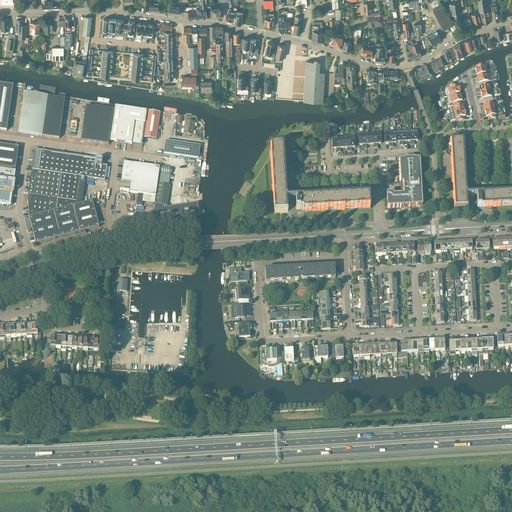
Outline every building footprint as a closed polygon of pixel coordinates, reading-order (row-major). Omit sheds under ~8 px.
[(396,7),(394,0),(388,0),(389,8),(389,9),(388,10),(389,12),(390,12),(391,12),(396,11),(396,8),(396,7)] [(448,0),(449,2),(448,2),(451,15),(453,15),(454,20),(460,19),(459,14),(461,13),(460,5),(465,4),(464,0),(448,0)] [(481,18),(481,17),(480,12),(488,10),(486,0),(477,0),(479,12),(471,13),(474,25),(480,23),(479,18),(481,18)] [(149,6),(149,11),(158,12),(158,6),(158,3),(154,2),(153,6),(149,5),(149,6)] [(372,8),(371,2),(363,3),(364,13),(371,13),(370,10),(371,10),(371,8),(372,8)] [(452,24),(442,4),(433,9),(443,29),(452,24)] [(184,6),(184,12),(188,12),(188,18),(198,18),(203,18),(203,14),(201,14),(201,10),(200,10),(200,7),(200,5),(198,5),(198,6),(196,6),(196,7),(184,6)] [(169,6),(168,13),(178,15),(179,12),(180,8),(179,7),(171,6),(169,6)] [(220,17),(220,7),(210,8),(211,17),(220,17)] [(227,18),(235,19),(235,14),(236,14),(236,11),(232,10),(228,9),(227,18)] [(234,21),(234,24),(241,25),(242,22),(242,17),(243,15),(239,15),(239,14),(237,13),(237,14),(236,14),(235,14),(235,19),(234,21)] [(273,15),(266,14),(264,14),(265,20),(265,26),(274,26),(274,20),(273,15)] [(83,27),(83,34),(85,34),(85,40),(85,43),(84,51),(84,52),(87,52),(87,49),(88,44),(89,34),(92,16),(85,16),(83,27)] [(301,17),(295,16),(292,34),(298,35),(301,17)] [(472,25),(470,18),(463,21),(466,28),(472,25)] [(8,19),(1,19),(1,30),(9,30),(8,19)] [(16,20),(16,31),(19,31),(18,37),(19,37),(19,40),(24,41),(24,38),(25,38),(25,25),(22,25),(22,21),(16,20)] [(39,21),(36,21),(35,22),(31,22),(30,31),(39,32),(40,22),(39,21)] [(400,35),(398,21),(393,22),(394,30),(392,31),(393,36),(400,35)] [(52,33),(52,23),(43,23),(43,33),(52,33)] [(420,23),(414,24),(414,27),(415,33),(415,35),(422,34),(420,23)] [(313,30),(312,40),(321,41),(322,31),(322,25),(321,25),(317,25),(313,25),(313,30)] [(191,33),(191,28),(183,27),(183,33),(183,42),(190,42),(189,33),(191,33)] [(202,34),(202,36),(204,36),(204,34),(207,34),(207,28),(197,28),(198,34),(202,34)] [(361,30),(355,29),(353,41),(359,42),(361,30)] [(501,29),(494,30),(495,39),(503,38),(503,40),(506,39),(506,40),(511,39),(511,37),(511,33),(511,32),(505,34),(503,34),(502,34),(501,29)] [(431,45),(441,40),(436,30),(426,35),(431,45)] [(330,45),(335,46),(337,38),(339,39),(339,35),(339,33),(337,33),(336,35),(333,34),(330,45)] [(337,38),(335,46),(340,48),(340,47),(341,47),(345,36),(340,35),(341,34),(339,33),(339,35),(339,39),(337,38)] [(350,36),(345,35),(342,50),(349,52),(351,41),(349,41),(350,36)] [(485,42),(484,35),(471,38),(473,46),(478,45),(478,44),(485,42)] [(241,38),(240,44),(243,44),(243,48),(248,49),(249,49),(250,38),(244,37),(244,38),(241,38)] [(248,49),(248,51),(257,52),(258,46),(255,45),(256,39),(250,38),(249,49),(248,49)] [(460,43),(463,53),(467,51),(467,49),(468,49),(469,52),(474,50),(470,39),(464,40),(465,42),(460,43)] [(411,45),(408,46),(410,51),(411,55),(411,54),(420,52),(417,43),(413,44),(412,40),(409,41),(410,43),(411,43),(411,45)] [(268,42),(265,54),(273,56),(275,49),(273,48),(274,43),(268,42)] [(198,43),(188,44),(188,47),(189,47),(189,60),(190,67),(198,67),(198,65),(198,43)] [(379,43),(375,43),(374,47),(375,47),(373,56),(375,56),(374,62),(384,63),(385,57),(381,57),(383,45),(379,45),(379,43)] [(452,46),(453,48),(455,56),(456,56),(456,59),(464,56),(463,53),(460,43),(452,46)] [(285,46),(278,44),(275,55),(275,59),(281,61),(285,46)] [(60,47),(53,47),(53,48),(52,59),(52,60),(63,60),(63,47),(60,47)] [(16,54),(16,58),(19,59),(24,60),(25,49),(19,49),(19,54),(16,54)] [(450,57),(447,50),(443,52),(445,60),(447,64),(452,62),(450,58),(450,57)] [(216,56),(211,56),(211,63),(213,63),(216,63),(216,67),(220,67),(219,60),(217,60),(216,56)] [(435,59),(440,68),(445,66),(440,57),(435,59)] [(317,60),(314,59),(314,60),(314,61),(307,61),(306,61),(306,62),(303,100),(322,102),(324,74),(324,72),(318,72),(319,62),(317,62),(317,60)] [(440,68),(435,59),(430,62),(435,71),(440,68)] [(72,74),(83,75),(84,75),(85,61),(82,61),(74,60),(72,74)] [(164,60),(165,70),(173,69),(172,60),(165,60),(164,60)] [(426,65),(417,69),(417,70),(420,77),(421,78),(431,74),(432,74),(434,73),(431,66),(428,67),(428,66),(427,67),(426,65)] [(477,69),(475,70),(476,75),(487,73),(489,72),(488,67),(484,68),(484,65),(476,66),(477,69)] [(343,66),(339,66),(339,71),(335,71),(334,83),(339,83),(339,78),(343,78),(343,66)] [(346,74),(348,74),(348,73),(355,74),(355,67),(352,66),(351,68),(351,71),(346,72),(346,74)] [(173,79),(173,69),(165,70),(165,82),(171,82),(170,79),(173,79)] [(376,71),(366,70),(366,81),(371,81),(371,82),(373,82),(373,81),(376,81),(376,71)] [(348,73),(348,74),(348,83),(347,83),(347,86),(348,86),(348,87),(355,87),(355,74),(348,73)] [(487,73),(476,75),(478,75),(479,77),(477,78),(478,84),(487,81),(489,81),(487,73)] [(238,76),(238,89),(248,89),(248,81),(245,81),(245,76),(244,76),(244,75),(240,75),(240,76),(238,76)] [(196,86),(196,76),(182,76),(182,86),(196,86)] [(250,81),(250,85),(251,85),(251,91),(261,91),(261,83),(258,83),(258,78),(251,78),(251,81),(250,81)] [(265,80),(264,92),(271,92),(271,93),(274,93),(274,85),(271,85),(271,80),(265,80)] [(212,90),(211,81),(201,82),(201,91),(212,90)] [(481,88),(479,88),(480,94),(490,91),(488,83),(481,85),(481,88)] [(0,130),(7,131),(13,87),(0,84),(0,130)] [(449,86),(447,87),(449,95),(460,93),(458,87),(456,88),(456,85),(449,86)] [(490,91),(480,94),(482,99),(484,99),(484,101),(492,100),(493,100),(491,91),(490,91)] [(19,134),(42,137),(48,97),(48,94),(38,93),(37,96),(31,95),(24,94),(19,134)] [(460,93),(449,95),(451,104),(452,103),(462,101),(460,95),(458,96),(458,94),(460,93)] [(65,100),(49,97),(43,137),(59,139),(65,100)] [(485,106),(483,106),(485,112),(495,109),(493,101),(492,101),(485,103),(485,106)] [(453,105),(452,105),(452,108),(454,114),(464,111),(463,106),(461,106),(460,103),(453,105)] [(86,106),(81,138),(81,141),(109,145),(109,142),(113,110),(86,106)] [(147,111),(115,107),(110,141),(142,146),(147,111)] [(495,109),(485,112),(486,117),(488,117),(489,120),(496,118),(495,115),(496,115),(495,109)] [(464,111),(454,114),(455,119),(455,122),(457,122),(464,120),(463,117),(465,117),(464,111)] [(148,112),(144,138),(156,140),(160,113),(148,112)] [(185,121),(184,134),(185,134),(185,137),(191,137),(191,135),(192,135),(194,123),(185,121)] [(369,196),(361,196),(303,200),(302,199),(300,198),(296,196),(297,195),(292,193),(286,193),(284,147),(283,137),(276,138),(276,147),(271,147),(275,214),(288,213),(290,217),(295,214),(303,213),(370,209),(369,196)] [(175,142),(166,141),(164,154),(198,159),(200,146),(175,142)] [(463,142),(450,142),(451,155),(451,156),(453,176),(452,176),(454,209),(458,209),(461,209),(467,209),(467,208),(477,208),(479,208),(480,208),(480,209),(487,209),(487,207),(492,207),(496,207),(511,206),(511,193),(489,194),(483,195),(477,195),(476,195),(477,197),(467,197),(467,196),(466,179),(464,142),(463,142)] [(0,167),(15,170),(18,151),(18,148),(17,148),(0,145),(0,167)] [(28,197),(28,200),(28,201),(28,207),(28,209),(29,214),(29,218),(28,218),(29,218),(31,217),(43,214),(56,211),(75,206),(80,177),(105,181),(107,167),(102,166),(103,159),(96,158),(96,159),(83,157),(81,157),(66,155),(63,154),(46,152),(43,151),(37,150),(34,150),(35,150),(34,153),(34,158),(34,159),(33,161),(33,162),(32,170),(31,170),(31,171),(32,171),(32,172),(30,182),(30,184),(28,194),(28,195),(28,197)] [(391,194),(386,194),(387,208),(422,206),(420,156),(412,157),(406,157),(399,157),(401,184),(403,184),(403,187),(401,187),(401,189),(401,195),(400,195),(393,195),(393,193),(391,194)] [(131,183),(134,164),(124,163),(121,182),(131,183)] [(130,193),(138,194),(155,196),(159,168),(134,164),(131,183),(130,193)] [(0,204),(10,206),(12,192),(14,192),(15,181),(14,181),(15,171),(0,169),(0,204)] [(157,188),(155,204),(167,206),(170,186),(169,186),(158,184),(157,188)] [(137,199),(136,206),(142,207),(142,202),(154,204),(155,196),(138,194),(137,198),(137,199)] [(31,217),(29,218),(32,230),(33,232),(33,234),(35,242),(36,244),(43,242),(51,240),(56,239),(71,235),(75,234),(75,236),(73,237),(87,233),(85,233),(85,231),(92,229),(92,230),(99,228),(98,221),(96,215),(96,214),(93,205),(92,201),(75,206),(56,211),(43,214),(31,217)] [(152,223),(164,221),(192,217),(199,216),(197,204),(167,208),(167,206),(155,204),(155,205),(152,223)] [(335,278),(335,265),(332,266),(332,267),(302,269),(302,270),(298,270),(298,269),(268,270),(268,269),(265,269),(266,282),(298,280),(298,282),(303,282),(303,280),(335,278)] [(241,272),(241,269),(232,269),(232,282),(249,281),(248,272),(241,272)] [(434,273),(434,280),(441,280),(441,274),(444,274),(444,270),(436,271),(437,273),(434,273)] [(128,280),(118,279),(117,291),(127,292),(128,280)] [(249,291),(249,288),(236,288),(236,293),(237,293),(238,301),(248,300),(248,291),(249,291)] [(250,317),(250,305),(242,305),(243,307),(234,307),(235,319),(244,318),(244,317),(250,317)] [(238,326),(235,326),(236,339),(242,338),(247,338),(249,338),(249,330),(250,330),(251,330),(251,325),(249,325),(249,322),(238,323),(238,326)] [(37,324),(31,324),(31,325),(32,335),(38,335),(38,340),(40,339),(40,329),(37,329),(37,325),(37,324)] [(497,343),(495,343),(495,348),(497,348),(497,347),(503,347),(503,337),(503,335),(497,336),(497,337),(497,339),(497,343)] [(47,340),(46,348),(50,348),(51,347),(56,347),(56,337),(56,336),(51,336),(51,337),(50,340),(47,340)] [(492,338),(487,338),(487,340),(488,350),(495,349),(495,348),(495,343),(493,344),(493,339),(492,338)] [(444,339),(439,339),(439,340),(439,351),(445,350),(445,352),(447,352),(447,344),(444,344),(444,340),(444,339)] [(449,344),(447,344),(447,352),(447,353),(450,353),(450,355),(455,355),(455,352),(455,342),(454,340),(449,340),(449,342),(449,344)] [(401,347),(396,347),(397,358),(398,359),(399,358),(401,358),(403,358),(407,357),(407,354),(407,352),(406,342),(406,341),(400,341),(401,342),(401,347)] [(337,346),(330,347),(330,350),(331,356),(336,356),(336,358),(336,359),(343,359),(343,357),(348,357),(348,355),(349,355),(349,351),(348,351),(348,350),(346,350),(346,348),(343,348),(343,347),(337,347),(337,346)] [(314,348),(314,351),(314,359),(314,363),(319,363),(319,361),(323,361),(323,358),(328,358),(327,348),(314,348)] [(309,359),(314,359),(314,351),(309,351),(309,349),(301,349),(302,361),(309,361),(309,359)] [(266,355),(262,355),(262,366),(267,366),(268,367),(269,367),(270,368),(271,368),(272,368),(273,368),(274,367),(275,367),(276,366),(277,365),(282,365),(282,362),(281,359),(281,353),(276,353),(276,350),(273,351),(272,350),(269,350),(270,351),(269,351),(266,351),(266,355)] [(284,352),(281,353),(281,359),(282,362),(285,362),(288,362),(293,362),(298,361),(298,358),(297,352),(292,352),(292,350),(288,350),(284,350),(284,352)]
